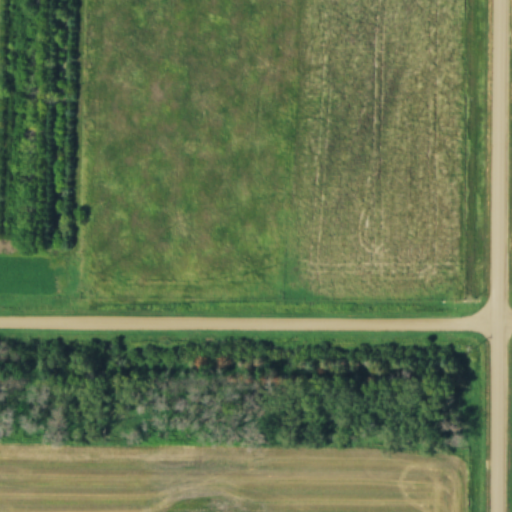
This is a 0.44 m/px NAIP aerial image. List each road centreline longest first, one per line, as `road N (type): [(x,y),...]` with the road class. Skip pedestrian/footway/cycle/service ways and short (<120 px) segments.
road 1 (residential): [(492,511),(497,0)]
road 2 (residential): [(511,323),(0,319)]
